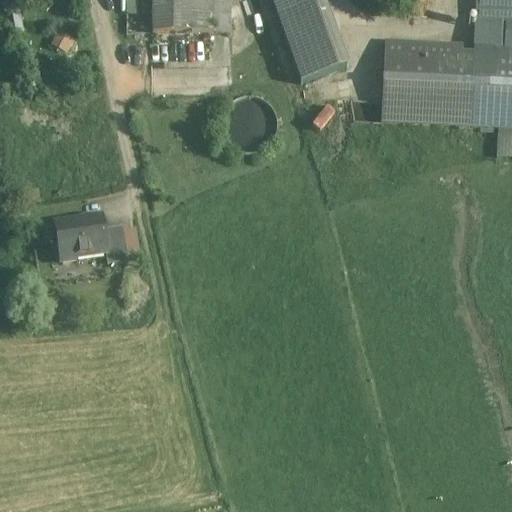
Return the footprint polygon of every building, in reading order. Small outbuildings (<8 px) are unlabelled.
[(123,0),(124,22),(137,22),(136,0),(123,0)] [(210,0),(150,0),(151,44),(212,42),(211,2),(210,0)] [(347,77),(318,0),(265,0),(300,94),(347,77)] [(229,2),(211,2),(212,42),(230,41),(229,2)] [(511,7),(489,7),(475,7),(473,32),(499,33),(511,33),(511,7)] [(511,33),(499,33),(498,57),(511,57),(511,33)] [(50,56),(67,62),(72,46),(55,41),(50,56)] [(511,57),(498,57),(472,56),(472,63),(460,62),(460,55),(383,52),(380,133),(497,138),(511,139),(511,57)] [(253,107),(247,107),(241,108),(237,109),(233,111),(231,112),(228,115),(226,117),(224,120),(222,123),(221,125),(221,127),(220,130),(220,133),(220,137),(220,139),(221,143),(222,145),(223,148),(224,150),(227,153),(229,156),(232,158),(236,160),(241,162),(245,163),(248,163),(253,162),(256,161),(260,160),(263,158),(267,156),(269,153),(272,149),(274,144),(275,141),(275,138),(276,135),(276,132),(275,128),(274,125),(272,120),(269,116),(266,114),(263,111),(259,109),(257,108),(253,107)] [(511,139),(497,138),(496,167),(511,167),(511,139)] [(101,220),(43,228),(39,230),(37,233),(36,237),(38,240),(41,243),(45,243),(57,241),(60,265),(75,263),(75,261),(105,257),(107,256),(103,232),(101,220)] [(123,229),(103,232),(107,256),(105,257),(107,268),(128,265),(123,229)]
